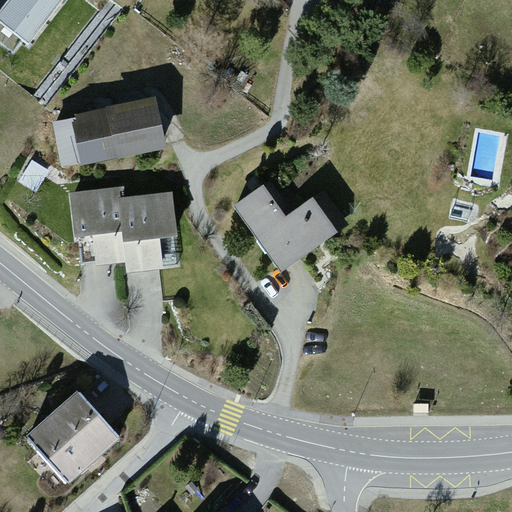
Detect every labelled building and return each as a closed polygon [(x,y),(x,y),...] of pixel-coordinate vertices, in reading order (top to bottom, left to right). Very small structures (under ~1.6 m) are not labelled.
[(71,0),(3,0),(0,5),(0,24),(32,50),(71,0)] [(164,148),(150,82),(50,105),(65,170),(164,148)] [(265,177),(228,201),(277,275),(341,232),(314,192),(287,210),(265,177)] [(172,182),(66,195),(75,266),(122,261),(124,280),(183,273),(172,182)] [(126,435),(76,384),(25,434),(75,485),(126,435)]
